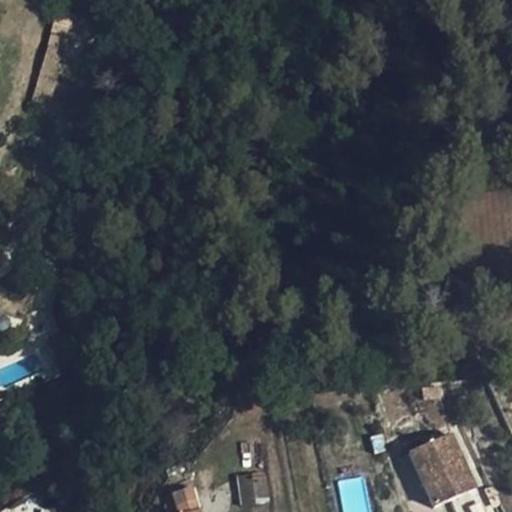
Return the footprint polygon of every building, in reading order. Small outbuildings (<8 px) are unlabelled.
[(61,52),(46,47),(29,105),(44,109),(61,52)] [(47,339),(61,374),(75,369),(61,334),(47,339)] [(450,435),(405,457),(430,510),(475,489),(450,435)] [(264,474),(238,478),(243,507),(267,504),(264,474)] [(504,511),(493,485),(483,490),(492,511),(504,511)]
